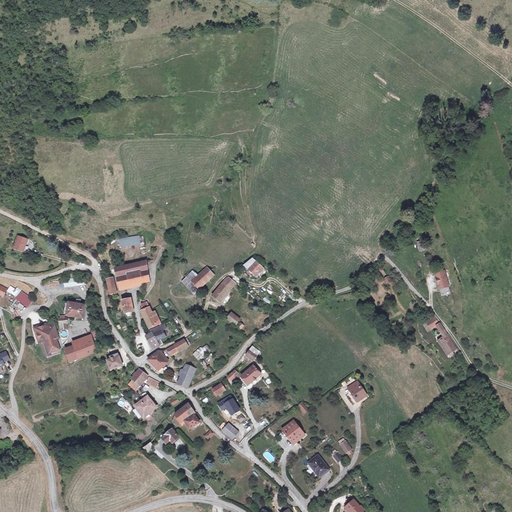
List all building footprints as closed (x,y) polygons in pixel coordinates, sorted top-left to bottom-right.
[(120,248),(141,245),(140,236),(118,239),(120,248)] [(29,243),(21,239),(18,248),(25,252),(29,243)] [(253,259),(245,266),(256,277),(263,269),(253,259)] [(146,261),(115,269),(118,278),(132,275),(133,280),(135,286),(141,284),(138,273),(144,271),(146,277),(147,283),(151,282),(146,261)] [(210,280),(214,275),(207,268),(202,272),(210,280)] [(138,273),(141,284),(144,284),(147,283),(146,277),(144,271),(138,273)] [(210,280),(202,272),(197,278),(193,283),(196,287),(200,290),(210,280)] [(447,282),(443,272),(436,274),(440,285),(443,293),(450,290),(447,282)] [(193,283),(197,278),(193,274),(184,284),(196,295),(198,292),(200,290),(196,287),(193,283)] [(132,275),(118,278),(120,290),(135,286),(133,280),(132,275)] [(383,279),(386,285),(392,282),(388,276),(383,279)] [(228,277),(226,279),(233,285),(235,283),(228,277)] [(84,278),(60,280),(60,286),(66,286),(84,284),(84,278)] [(113,279),(107,280),(111,295),(117,293),(113,279)] [(233,285),(226,279),(213,297),(220,302),(233,285)] [(43,300),(46,297),(39,291),(37,294),(43,300)] [(32,300),(21,293),(17,299),(27,307),(32,300)] [(133,312),(131,300),(123,302),(126,314),(133,312)] [(83,318),(85,305),(80,304),(77,304),(69,303),(67,316),(83,318)] [(151,329),(159,326),(150,309),(142,311),(151,329)] [(240,319),(232,314),(228,319),(234,324),(237,325),(240,319)] [(445,331),(440,323),(437,326),(442,333),(445,331)] [(41,343),(43,342),(47,340),(51,351),(58,349),(60,353),(61,353),(63,344),(54,324),(50,325),(50,324),(36,329),(41,343)] [(152,330),(153,334),(153,335),(156,334),(154,331),(160,328),(159,327),(152,330)] [(161,340),(165,338),(163,331),(162,331),(156,334),(153,335),(154,336),(157,342),(161,340)] [(146,337),(148,340),(154,350),(160,348),(157,342),(154,336),(153,335),(153,334),(146,337)] [(456,349),(448,335),(440,340),(451,356),(455,354),(453,352),(456,349)] [(47,340),(43,342),(48,357),(60,353),(58,349),(51,351),(47,340)] [(92,340),(73,347),(73,348),(68,350),(68,352),(66,353),(70,364),(97,352),(92,340)] [(174,346),(174,347),(177,352),(178,353),(189,347),(185,340),(174,346)] [(206,343),(193,354),(198,360),(211,349),(206,343)] [(259,350),(254,347),(250,350),(246,358),(248,359),(249,357),(254,360),(259,350)] [(159,351),(149,359),(159,370),(168,362),(159,351)] [(0,368),(4,366),(3,363),(9,360),(6,353),(0,355),(0,368)] [(211,353),(206,358),(209,361),(214,356),(211,353)] [(119,355),(110,358),(111,360),(108,361),(112,370),(123,366),(119,355)] [(188,364),(186,370),(195,374),(198,369),(188,364)] [(253,366),(241,377),(248,386),(261,375),(253,366)] [(148,377),(141,370),(133,381),(141,387),(148,377)] [(195,374),(186,370),(179,385),(189,389),(195,374)] [(237,372),(235,371),(227,378),(231,381),(237,372)] [(159,382),(150,378),(148,383),(157,388),(159,382)] [(141,387),(133,381),(130,385),(143,394),(145,390),(141,387)] [(367,396),(357,383),(349,388),(352,392),(351,392),(358,402),(367,396)] [(221,384),(212,390),(216,396),(226,390),(221,384)] [(177,397),(170,401),(172,406),(179,402),(177,397)] [(231,397),(219,404),(223,410),(227,407),(232,416),(238,412),(237,410),(239,409),(231,397)] [(157,408),(148,398),(136,408),(145,418),(157,408)] [(298,405),(303,411),(307,409),(302,402),(298,405)] [(180,420),(192,410),(188,404),(176,415),(180,420)] [(195,415),(192,410),(180,420),(183,423),(186,421),(195,415)] [(200,423),(195,415),(186,421),(191,429),(200,423)] [(295,422),(284,430),(294,444),(305,436),(295,422)] [(239,433),(229,424),(223,431),(233,440),(239,433)] [(179,437),(174,430),(164,438),(169,443),(172,442),(173,443),(179,437)] [(211,431),(206,436),(209,439),(214,433),(211,431)] [(347,457),(354,453),(344,438),(338,442),(347,457)] [(151,442),(144,447),(147,451),(154,447),(151,442)] [(336,451),(332,453),(338,460),(341,457),(336,451)] [(327,468),(317,455),(309,461),(319,475),(327,468)] [(361,508),(354,500),(347,507),(350,511),(363,511),(365,510),(362,507),(361,508)]
